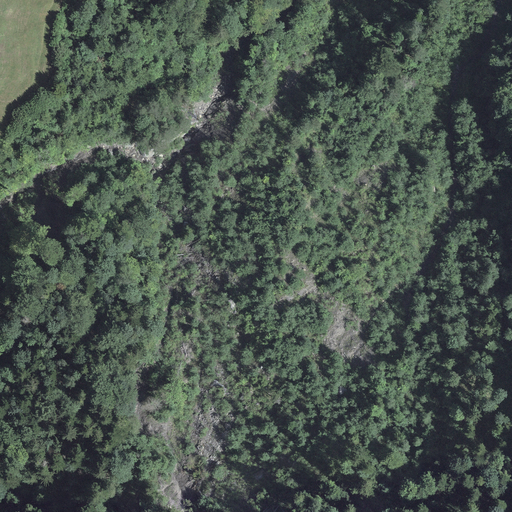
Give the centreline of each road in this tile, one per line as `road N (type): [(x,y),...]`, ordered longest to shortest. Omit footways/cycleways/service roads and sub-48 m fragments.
road 1 (motorway): [(267,511),(0,56)]
road 2 (motorway): [(0,285),(135,511)]
